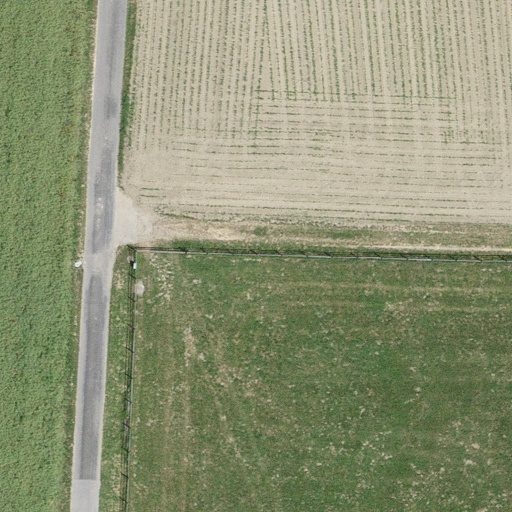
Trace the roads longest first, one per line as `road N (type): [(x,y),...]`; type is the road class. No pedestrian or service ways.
road 1 (unclassified): [(94,511),(115,0)]
road 2 (track): [(106,221),(511,231)]
